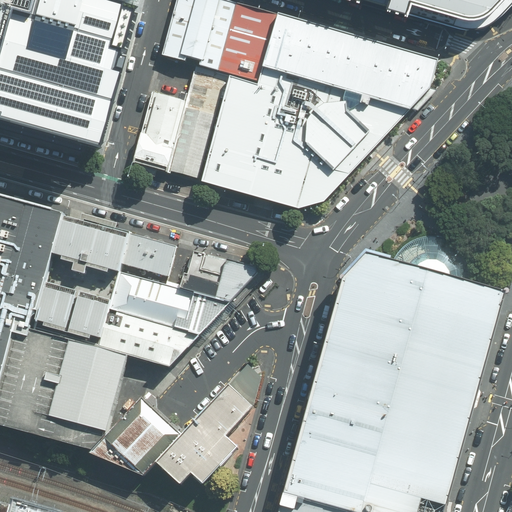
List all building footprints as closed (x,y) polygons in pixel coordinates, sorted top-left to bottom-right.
[(0,0),(0,123),(95,148),(129,10),(107,4),(93,0),(0,0)] [(276,16),(218,0),(178,0),(163,58),(199,68),(227,76),(230,77),(257,84),(261,70),(276,16)] [(511,0),(385,0),(385,4),(471,28),(483,29),(490,23),(500,13),(511,0)] [(437,60),(276,16),(261,70),(410,111),(429,91),(437,60)] [(470,31),(432,20),(428,31),(467,42),(470,31)] [(189,105),(170,172),(198,179),(227,76),(199,68),(189,105)] [(324,202),(410,111),(261,70),(257,84),(230,77),(202,182),(299,209),(324,202)] [(189,105),(150,94),(132,161),(170,172),(189,105)] [(63,216),(0,199),(0,393),(15,335),(31,339),(33,330),(53,255),(63,216)] [(131,232),(63,216),(53,255),(120,273),(122,264),(131,232)] [(178,244),(131,232),(122,264),(170,276),(178,244)] [(449,511),(479,400),(507,293),(471,283),(470,269),(465,256),(453,247),(441,242),(426,238),(412,242),(401,250),(394,261),(368,253),(364,258),(362,261),(342,288),(321,367),(288,493),(353,511),(449,511)] [(182,289),(232,303),(258,273),(256,268),(192,251),(182,289)] [(182,289),(122,274),(112,311),(202,334),(232,303),(182,289)] [(78,296),(47,288),(37,326),(68,334),(78,296)] [(111,304),(80,297),(70,335),(101,343),(111,304)] [(202,334),(112,311),(102,350),(129,357),(171,368),(202,334)] [(15,335),(0,393),(0,426),(93,452),(111,432),(126,370),(129,357),(102,350),(33,330),(31,339),(15,335)] [(254,407),(231,385),(184,435),(157,464),(181,486),(193,473),(205,484),(239,448),(227,437),(254,407)] [(144,476),(157,464),(184,435),(144,398),(93,454),(144,476)] [(353,511),(288,493),(282,511),(353,511)]
